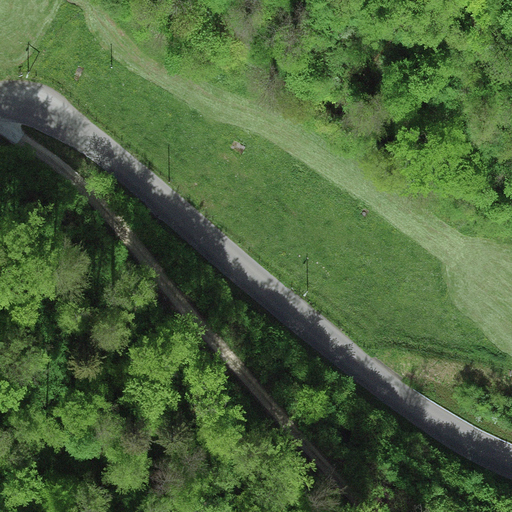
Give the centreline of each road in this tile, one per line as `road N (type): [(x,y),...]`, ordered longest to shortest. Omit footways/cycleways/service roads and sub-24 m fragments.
road 1 (tertiary): [(511,461),(408,402),(102,150),(54,119),(0,104)]
road 2 (residential): [(361,511),(110,217),(0,126)]
